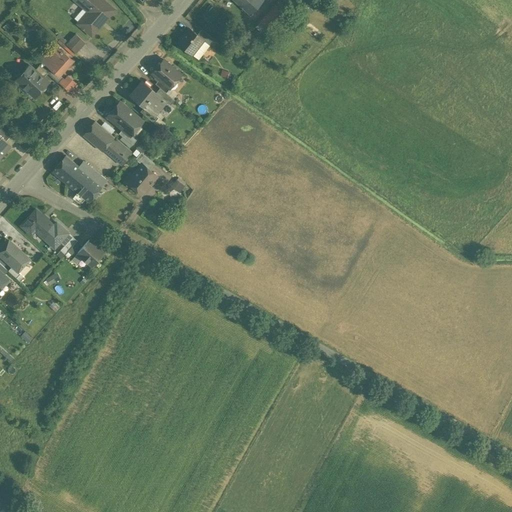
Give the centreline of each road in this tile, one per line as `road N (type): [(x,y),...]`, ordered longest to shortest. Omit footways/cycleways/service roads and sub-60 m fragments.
road 1 (residential): [(511,457),(20,181)]
road 2 (secondary): [(183,0),(20,181)]
